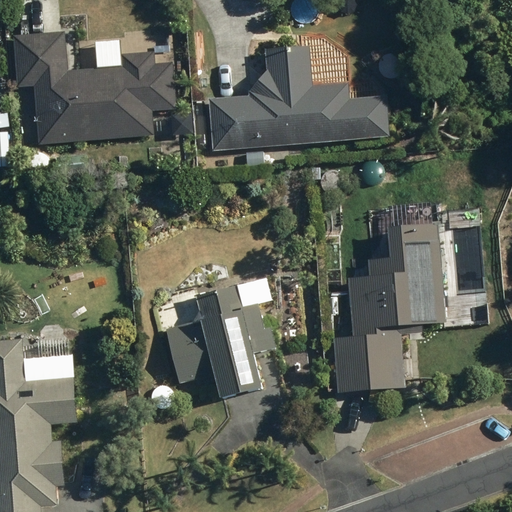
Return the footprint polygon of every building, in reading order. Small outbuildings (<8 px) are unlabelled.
[(120,54),(121,67),(65,71),(62,31),(12,35),(16,86),(32,85),(37,144),(152,135),(150,111),(174,109),(170,61),(152,63),(151,52),(120,54)] [(265,70),(247,90),(248,95),(208,99),(212,150),(387,136),(383,96),(347,98),(346,84),(310,86),(307,45),(263,49),(265,70)] [(263,150),(243,151),(244,165),(263,164),(263,150)] [(86,155),(55,157),(56,175),(88,173),(86,155)] [(124,155),(111,157),(112,167),(125,166),(124,155)] [(320,167),(311,167),(311,180),(320,179),(320,167)] [(347,278),(351,337),(332,338),(336,392),(404,387),(399,325),(442,321),(435,222),(383,226),(386,259),(366,260),(367,276),(347,278)] [(192,322),(165,329),(178,383),(197,378),(198,386),(212,382),(216,397),(256,387),(247,351),(271,345),(267,327),(259,329),(252,303),(239,307),(234,285),(195,294),(201,318),(196,320),(198,326),(193,327),(192,322)] [(0,511),(38,511),(38,506),(54,504),(52,486),(62,485),(58,441),(49,441),(47,424),(74,422),(71,378),(22,381),(19,339),(0,340),(0,511)]
